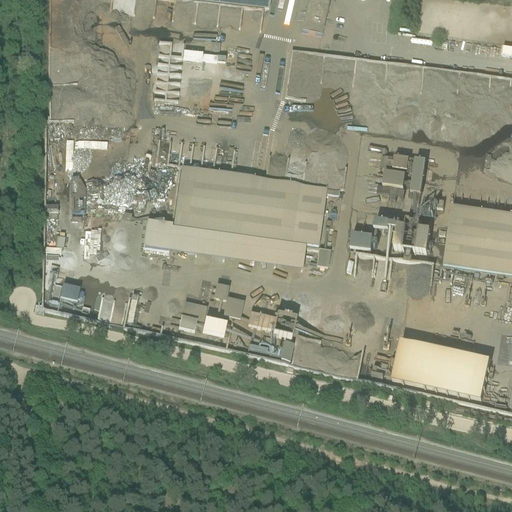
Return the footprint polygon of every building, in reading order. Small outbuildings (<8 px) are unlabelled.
[(186,0),(269,11),(270,0),(186,0)] [(308,2),(300,35),(321,40),(328,7),(308,2)] [(178,62),(218,66),(220,45),(202,44),(202,43),(191,42),(191,44),(180,43),(178,62)] [(417,199),(422,166),(387,161),(385,177),(377,176),(375,190),(389,192),(387,208),(410,211),(412,198),(417,199)] [(318,251),(324,202),(326,192),(178,171),(170,230),(318,251)] [(511,217),(452,209),(444,269),(511,278),(511,217)] [(384,254),(424,260),(427,234),(409,232),(406,254),(394,252),(397,232),(387,231),(384,254)] [(68,259),(68,248),(52,248),(53,259),(68,259)] [(313,271),(326,271),(327,254),(314,253),(313,271)] [(351,260),(351,276),(371,275),(370,260),(351,260)] [(210,288),(207,304),(220,306),(218,321),(236,324),(239,305),(223,303),(225,291),(210,288)] [(190,338),(190,340),(216,345),(219,328),(202,325),(204,310),(180,306),(177,322),(173,321),(171,334),(190,338)] [(288,366),(293,335),(292,335),(294,324),(243,316),(240,331),(266,335),(262,362),(288,366)] [(490,364),(400,344),(392,383),(481,403),(490,364)]
